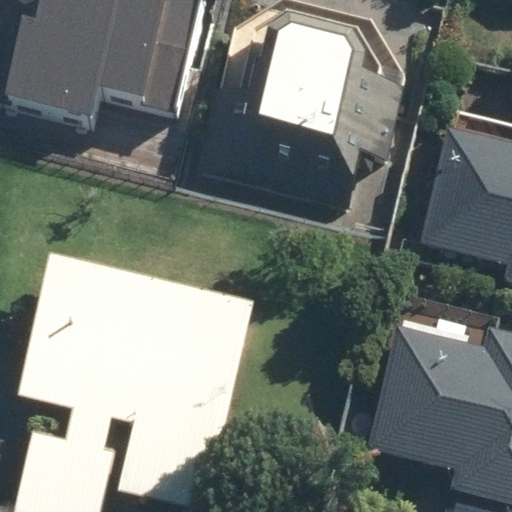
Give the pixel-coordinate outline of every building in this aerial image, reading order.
[(176,0),(36,0),(14,97),(101,117),(107,89),(174,104),(197,5),(176,0)] [(286,14),(236,35),(200,181),(378,225),(414,79),(383,37),(286,14)] [(511,159),(454,143),(425,251),(511,274),(511,280),(510,289),(511,289),(511,159)] [(219,511),(265,321),(51,270),(20,403),(75,416),(68,447),(34,439),(16,511),(103,511),(107,498),(164,511),(219,511)] [(494,366),(403,339),(368,453),(460,481),(450,511),(511,511),(511,344),(502,341),(494,366)]
